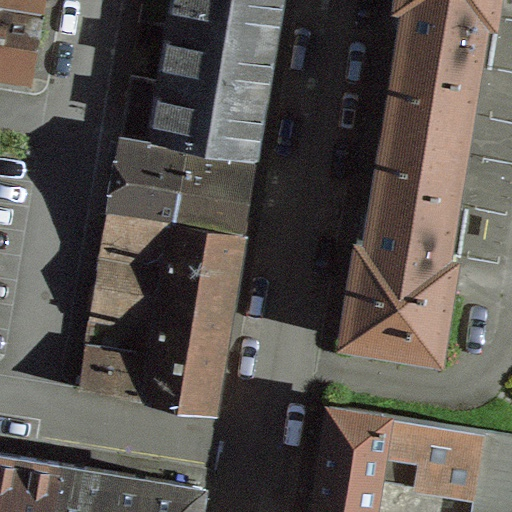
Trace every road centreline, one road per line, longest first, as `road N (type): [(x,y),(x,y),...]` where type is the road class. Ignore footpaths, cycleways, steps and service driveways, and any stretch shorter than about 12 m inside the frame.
road 1 (residential): [(337,0),(258,448)]
road 2 (residential): [(74,127),(24,410)]
road 3 (residential): [(24,410),(258,448)]
road 4 (residential): [(97,0),(74,127)]
